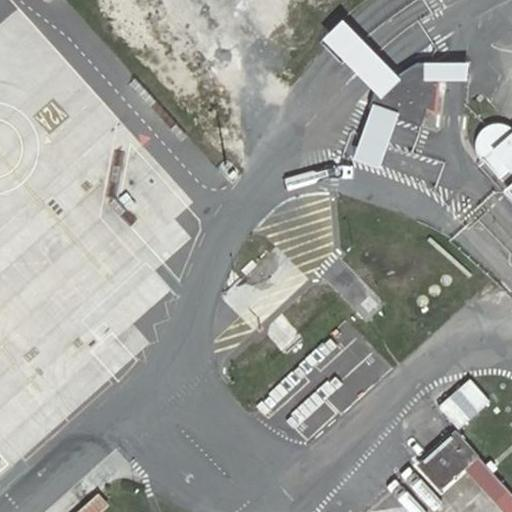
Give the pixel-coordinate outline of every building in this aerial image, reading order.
[(469,107),(497,80),(463,45),(438,68),(441,71),(450,80),(446,83),(456,92),(469,107)] [(453,95),(456,92),(446,83),(450,80),(441,71),(435,76),(418,93),(398,111),(415,130),(434,112),(453,95)] [(511,127),(507,125),(497,123),(486,127),(481,135),(478,144),(480,152),(485,157),(488,159),(497,167),(500,173),(503,177),(505,181),(508,184),(506,191),(511,196),(511,127)] [(441,492),(481,456),(457,430),(418,466),(441,492)] [(104,511),(111,506),(100,494),(78,511),(104,511)]
